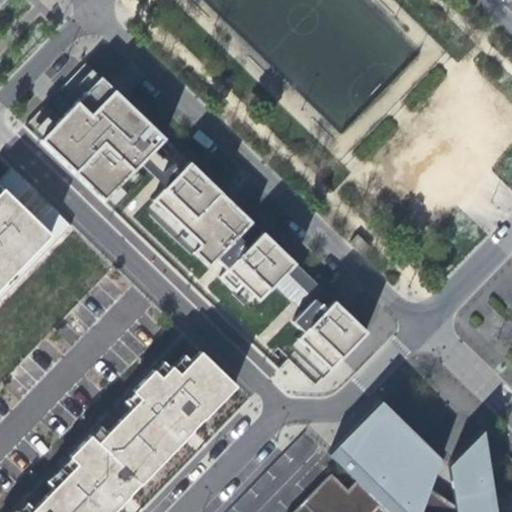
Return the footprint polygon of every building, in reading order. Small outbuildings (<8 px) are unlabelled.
[(76,86),(85,94),(99,80),(90,72),(76,86)] [(145,161),(164,141),(152,129),(100,79),(99,80),(85,94),(74,105),(107,137),(92,153),(59,121),(53,127),(39,141),(103,204),(141,166),(145,161)] [(74,105),(59,121),(92,153),(107,137),(74,105)] [(39,141),(53,127),(45,119),(31,134),(39,141)] [(0,279),(59,219),(0,161),(0,279)] [(141,166),(164,188),(179,173),(172,165),(162,176),(145,161),(141,166)] [(273,285),(293,264),(261,234),(251,245),(240,235),(251,224),(188,164),(179,173),(164,188),(152,201),(168,217),(183,231),(198,246),(192,253),(208,268),(215,261),(225,271),(218,278),(233,293),(234,294),(241,286),(257,302),(273,285)] [(168,217),(152,201),(143,210),(160,226),(168,217)] [(256,229),(251,224),(240,235),(251,245),(261,234),(256,229)] [(198,246),(183,231),(174,240),(190,255),(192,253),(198,246)] [(288,299),(308,278),(293,264),(273,285),(288,299)] [(329,371),(366,334),(330,300),(308,278),(288,299),(302,312),(291,323),(302,334),(297,339),(317,359),(329,371)] [(241,286),(234,294),(233,293),(232,294),(249,310),(257,302),(241,286)] [(317,359),(297,339),(288,348),(309,368),(317,359)] [(209,440),(248,400),(187,342),(21,511),(139,511),(157,495),(209,440)] [(288,360),(274,375),(298,398),(312,384),(288,360)] [(485,511),(484,507),(462,505),(455,511),(439,511),(424,500),(435,459),(377,403),(326,455),(337,465),(354,482),(387,511),(485,511)] [(480,431),(454,458),(459,482),(483,492),(491,495),(480,431)] [(387,511),(354,482),(345,491),(328,475),(292,511),(387,511)] [(483,492),(484,507),(485,511),(494,511),(491,495),(483,492)]
